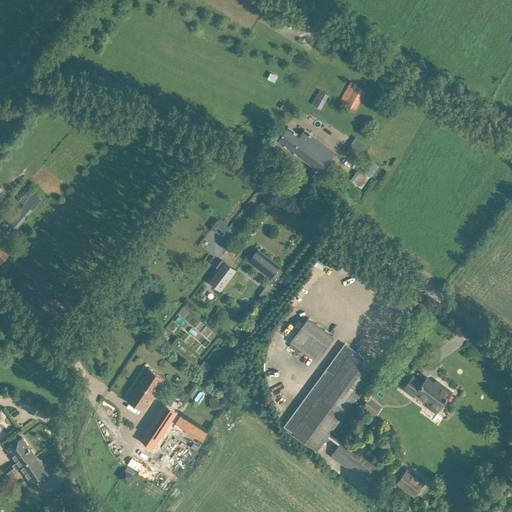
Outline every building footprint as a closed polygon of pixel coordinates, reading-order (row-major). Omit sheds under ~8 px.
[(269,71),(267,78),(276,82),(279,75),(269,71)] [(356,110),(366,90),(355,83),(344,104),(356,110)] [(321,108),(329,95),(319,89),(311,102),(321,108)] [(321,172),(327,164),(336,151),(305,129),(301,135),(288,126),(278,140),(321,172)] [(345,153),(356,160),(365,145),(355,138),(345,153)] [(351,182),(364,188),(370,175),(357,169),(351,182)] [(0,262),(5,257),(9,252),(0,244),(0,262)] [(258,250),(251,258),(249,260),(245,266),(247,268),(251,262),(271,277),(280,267),(258,250)] [(236,271),(222,260),(217,268),(218,269),(209,281),(224,292),(229,285),(227,283),(236,271)] [(272,287),(267,283),(259,293),(264,297),(272,287)] [(335,335),(309,316),(290,342),(291,343),(289,346),(297,351),(299,348),(316,361),(335,335)] [(334,374),(292,431),(317,451),(328,437),(332,431),(359,393),(372,376),(377,368),(353,350),(344,344),(326,368),(334,374)] [(164,378),(157,373),(149,367),(127,399),(143,410),(164,378)] [(436,412),(445,400),(451,392),(440,384),(438,387),(427,378),(422,384),(413,377),(404,388),(414,395),(417,392),(430,402),(427,405),(436,412)] [(362,407),(374,416),(382,405),(370,396),(362,407)] [(164,402),(145,431),(139,439),(153,448),(177,411),(164,402)] [(181,415),(175,423),(201,441),(207,432),(181,415)] [(332,431),(328,437),(339,444),(330,456),(371,486),(384,468),(332,431)] [(9,475),(20,467),(36,456),(22,437),(7,448),(18,463),(13,466),(12,464),(4,469),(9,475)] [(20,467),(34,486),(49,475),(36,456),(20,467)] [(422,490),(420,488),(425,481),(407,468),(396,484),(414,497),(417,493),(419,495),(422,490)] [(125,471),(120,479),(128,484),(133,476),(125,471)] [(49,503),(51,511),(65,511),(60,493),(58,493),(58,494),(59,493),(62,501),(50,505),(49,503)]
